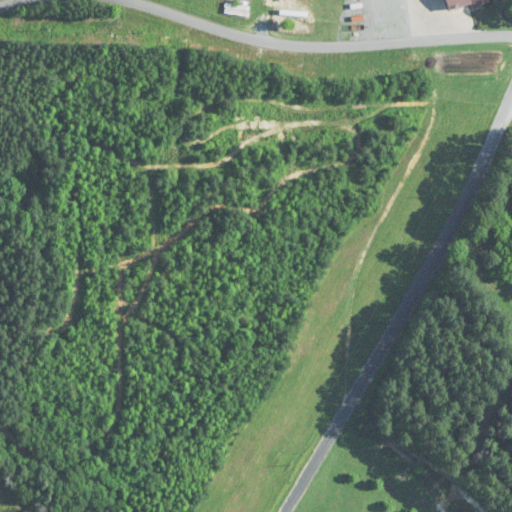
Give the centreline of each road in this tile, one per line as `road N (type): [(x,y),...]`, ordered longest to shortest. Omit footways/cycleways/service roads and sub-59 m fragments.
road 1 (residential): [(12,0),(160,5),(300,43),(511,33)]
road 2 (tertiary): [(511,90),(428,268),(286,511)]
